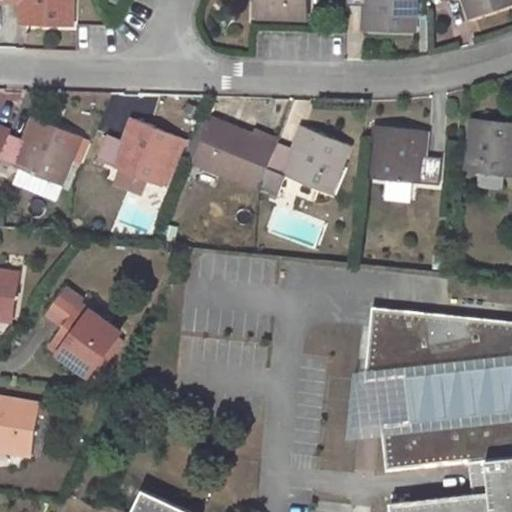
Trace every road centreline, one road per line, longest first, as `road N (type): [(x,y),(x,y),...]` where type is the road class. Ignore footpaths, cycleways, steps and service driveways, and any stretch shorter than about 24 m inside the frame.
road 1 (residential): [(147,69),(387,76),(511,49)]
road 2 (residential): [(0,64),(147,69)]
